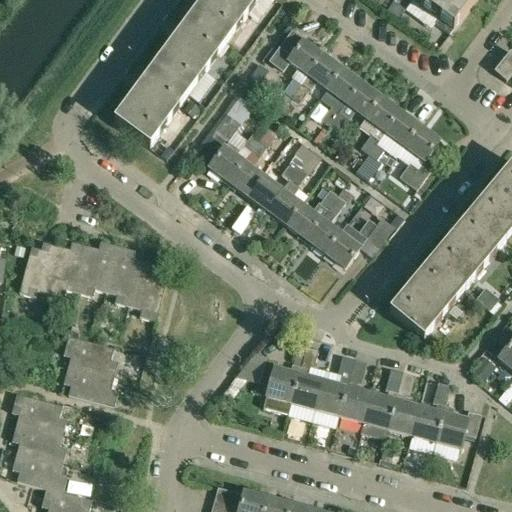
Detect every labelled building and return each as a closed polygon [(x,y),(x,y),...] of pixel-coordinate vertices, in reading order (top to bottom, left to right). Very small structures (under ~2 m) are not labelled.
[(205,0),(190,20),(227,47),(261,0),(205,0)] [(477,0),(406,0),(438,23),(435,28),(450,38),(477,0)] [(190,20),(152,73),(188,99),(227,47),(190,20)] [(323,59),(303,44),(291,36),(270,65),(283,75),(290,66),(298,72),(291,81),(292,82),(283,95),(291,102),(323,59)] [(494,75),(506,85),(511,77),(511,56),(510,55),(494,75)] [(316,85),(327,93),(342,73),(323,59),(291,102),(299,107),(309,94),(309,95),(316,85)] [(113,125),(150,151),(188,99),(152,73),(113,125)] [(320,104),(330,111),(321,125),(329,131),(361,87),(342,73),(327,93),(320,104)] [(358,131),(359,131),(381,101),(361,87),(329,131),(337,136),(347,123),(348,124),(356,114),(365,122),(358,131)] [(239,100),(226,118),(230,121),(240,128),(241,129),(254,111),(239,100)] [(359,131),(370,139),(360,152),(369,158),(376,148),(385,136),(400,115),(381,101),(359,131)] [(183,114),(194,122),(201,111),(190,103),(183,114)] [(385,136),(404,150),(420,130),(400,115),(385,136)] [(240,128),(230,121),(218,137),(228,145),(240,128)] [(404,150),(423,164),(424,165),(439,144),(420,130),(404,150)] [(247,144),(243,150),(251,156),(260,143),(252,137),(247,144)] [(251,156),(250,157),(250,158),(258,163),(268,149),(260,143),(251,156)] [(208,172),(228,186),(244,166),(236,160),(239,154),(228,146),(208,172)] [(376,148),(369,158),(376,164),(384,154),(376,148)] [(290,164),(299,170),(308,157),(300,151),(290,164)] [(434,172),(424,165),(423,164),(417,173),(409,167),(399,182),(417,194),(434,172)] [(248,201),(263,180),(244,166),(228,186),(248,201)] [(273,187),(263,180),(248,201),(267,215),(299,172),(291,166),(281,178),(280,178),(273,187)] [(511,166),(472,215),(507,244),(511,237),(511,166)] [(267,215),(286,229),(302,208),(292,201),(299,191),(297,190),(307,177),(299,172),(267,215)] [(312,216),(302,208),(286,229),(306,243),(338,200),(329,194),(320,207),(319,206),(312,216)] [(306,243),(325,257),(347,228),(347,227),(340,237),(329,229),(336,220),(338,222),(349,208),(338,200),(306,243)] [(472,215),(430,265),(465,294),(507,244),(472,215)] [(358,236),(347,228),(325,257),(345,272),(366,243),(377,229),(369,223),(358,236)] [(95,263),(92,262),(86,261),(77,297),(93,301),(95,293),(106,296),(118,250),(100,245),(95,263)] [(38,263),(28,261),(19,297),(35,301),(37,294),(48,297),(58,261),(60,250),(43,246),(38,263)] [(67,263),(58,261),(48,297),(64,301),(66,294),(77,297),(86,261),(89,250),(71,246),(67,263)] [(14,258),(23,260),(26,251),(16,249),(14,258)] [(114,307),(131,311),(140,275),(131,273),(136,255),(118,250),(106,296),(116,299),(114,307)] [(156,325),(165,290),(156,287),(161,269),(143,264),(140,275),(131,311),(141,314),(139,321),(156,325)] [(389,315),(411,334),(423,344),(465,294),(430,265),(389,315)] [(498,362),(511,373),(511,384),(511,386),(511,387),(511,385),(511,326),(497,345),(506,352),(498,362)] [(72,329),(69,340),(78,343),(81,331),(72,329)] [(80,364),(78,372),(114,382),(118,366),(111,364),(114,352),(78,343),(69,340),(68,340),(63,359),(80,364)] [(274,372),(270,386),(266,401),(291,407),(306,351),(306,350),(300,370),(292,368),(290,376),(274,372)] [(291,407),(315,414),(323,385),(313,382),(313,375),(318,354),(306,351),(291,407)] [(484,386),(496,370),(483,359),(469,376),(484,386)] [(339,389),(323,385),(315,414),(339,420),(354,364),(342,360),(336,382),(340,383),(339,389)] [(360,438),(371,398),(356,394),(357,387),(361,388),(366,367),(354,364),(339,420),(363,426),(360,438)] [(79,402),(114,411),(118,395),(111,393),(114,382),(78,372),(78,373),(68,370),(63,387),(81,392),(79,402)] [(387,402),(371,398),(360,438),(385,445),(388,433),(402,376),(390,373),(384,395),(388,396),(387,402)] [(419,411),(404,406),(405,400),(409,401),(414,380),(402,376),(388,433),(412,440),(419,411)] [(431,414),(419,411),(412,440),(436,446),(446,409),(451,390),(438,386),(431,414)] [(62,410),(44,405),(16,398),(11,417),(28,421),(26,430),(62,440),(66,424),(59,422),(62,410)] [(468,415),(466,423),(452,419),(455,411),(446,409),(436,446),(460,453),(464,438),(475,441),(481,419),(468,415)] [(29,450),(27,456),(26,459),(63,469),(67,452),(59,450),(62,440),(26,430),(16,428),(11,445),(29,450)] [(303,428),(298,446),(315,451),(320,433),(303,428)] [(396,455),(387,452),(383,455),(381,460),(383,464),(383,467),(391,469),(392,467),(397,465),(399,459),(396,455)] [(27,489),(45,493),(62,498),(63,496),(67,481),(60,479),(63,469),(26,459),(16,457),(12,474),(30,479),(27,489)] [(243,497),(217,491),(214,503),(240,509),(243,497)] [(45,493),(44,497),(41,510),(47,511),(89,511),(92,504),(63,496),(62,498),(45,493)] [(264,511),(267,502),(243,496),(243,497),(240,509),(238,511),(264,511)] [(289,511),(290,508),(267,502),(264,511),(289,511)] [(214,503),(211,511),(238,511),(240,509),(214,503)]
